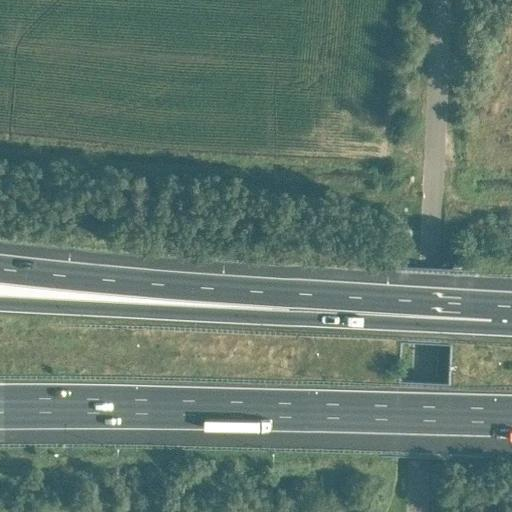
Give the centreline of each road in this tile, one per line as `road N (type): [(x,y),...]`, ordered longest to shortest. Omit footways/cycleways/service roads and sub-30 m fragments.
road 1 (unclassified): [(416,511),(439,0)]
road 2 (motorway): [(0,405),(511,415)]
road 3 (motorway): [(494,321),(450,304),(0,267)]
road 4 (motorway): [(494,321),(0,302)]
